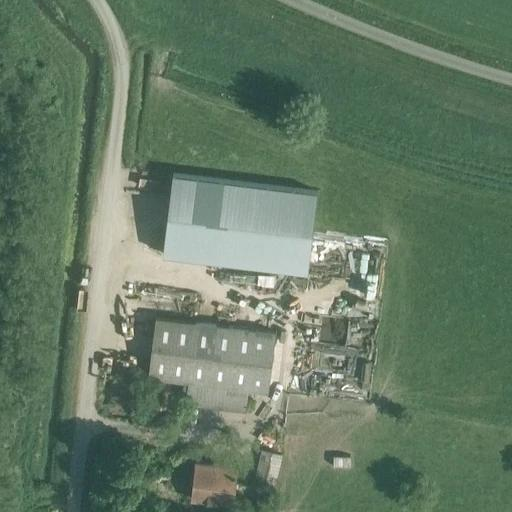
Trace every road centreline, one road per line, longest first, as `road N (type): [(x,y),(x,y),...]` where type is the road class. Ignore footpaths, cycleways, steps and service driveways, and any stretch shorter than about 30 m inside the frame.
road 1 (track): [(16,511),(63,96),(50,58),(4,0)]
road 2 (unclassified): [(72,511),(118,59),(93,0)]
road 3 (unclassified): [(511,84),(416,57),(274,0)]
